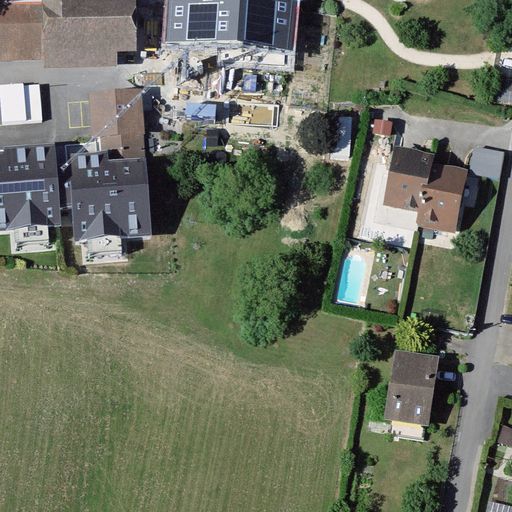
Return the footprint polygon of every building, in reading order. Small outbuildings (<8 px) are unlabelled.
[(0,0),(2,66),(44,65),(45,75),(119,73),(118,61),(137,60),(135,0),(0,0)] [(172,0),(169,50),(294,55),(296,0),(172,0)] [(0,89),(4,123),(48,118),(44,82),(0,86),(0,89)] [(142,100),(89,103),(92,149),(145,146),(142,100)] [(477,173),(390,152),(374,215),(462,236),(477,173)] [(56,153),(0,157),(0,239),(62,234),(61,217),(73,216),(76,249),(153,244),(147,167),(58,174),(56,153)] [(110,154),(110,162),(146,162),(146,153),(110,154)] [(438,361),(393,353),(381,420),(426,428),(438,361)] [(511,511),(511,507),(495,503),(492,511),(511,511)]
